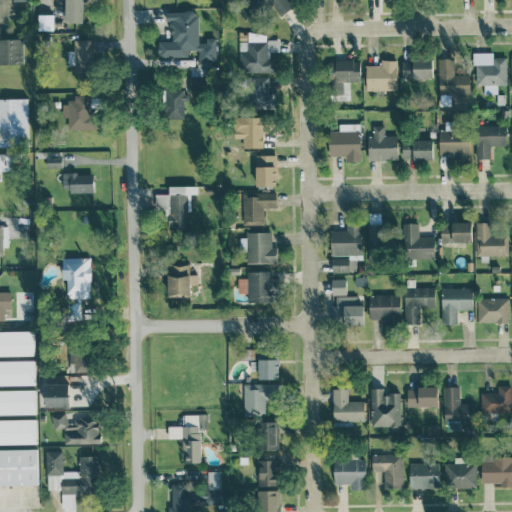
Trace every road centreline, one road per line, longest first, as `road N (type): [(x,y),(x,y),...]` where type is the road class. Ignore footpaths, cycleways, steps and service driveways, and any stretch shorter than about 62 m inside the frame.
road 1 (residential): [(127,0),(137,511)]
road 2 (residential): [(316,34),(308,48),(313,511)]
road 3 (residential): [(311,195),(511,191)]
road 4 (residential): [(312,356),(511,353)]
road 5 (residential): [(316,34),(511,25)]
road 6 (residential): [(135,326),(311,323)]
